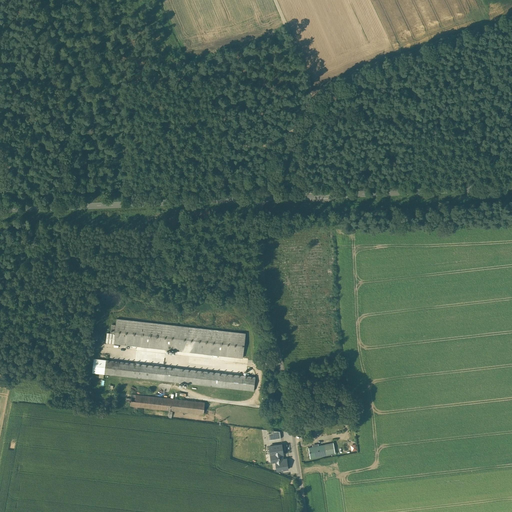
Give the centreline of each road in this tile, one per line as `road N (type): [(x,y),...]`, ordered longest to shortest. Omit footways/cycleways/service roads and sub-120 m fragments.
road 1 (unclassified): [(304,511),(263,291),(260,198)]
road 2 (tertiary): [(0,209),(260,198)]
road 3 (tertiary): [(260,198),(511,186)]
road 4 (unclassified): [(312,93),(511,15)]
